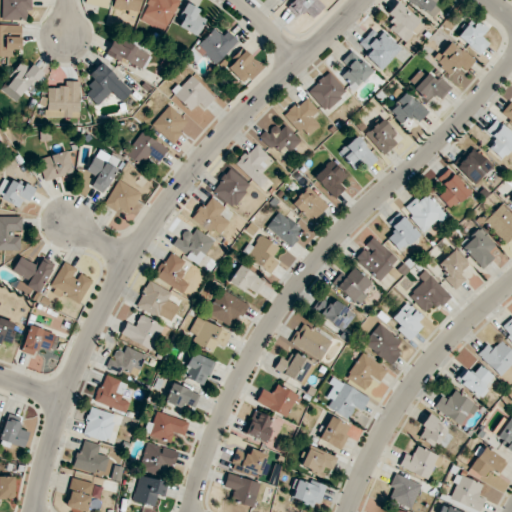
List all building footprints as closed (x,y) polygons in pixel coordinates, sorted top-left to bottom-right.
[(1,0),(1,19),(27,20),(27,10),(31,10),(31,0),(1,0)] [(113,0),(109,22),(129,26),(132,15),(136,16),(139,0),(113,0)] [(179,0),(147,0),(138,20),(164,32),(179,0)] [(293,0),(286,6),(297,18),(304,11),(312,18),(324,6),(318,0),(293,0)] [(440,9),(432,2),(433,0),(410,0),(431,19),(440,9)] [(386,13),(396,21),(390,28),(403,41),(420,21),(397,1),(386,13)] [(196,14),(199,9),(186,3),(176,26),(197,35),(205,19),(196,14)] [(489,43),(481,37),(486,30),(471,18),(457,37),(480,54),(489,43)] [(0,55),(5,56),(5,49),(20,49),(20,25),(0,24),(0,55)] [(227,30),(221,36),(215,28),(189,52),(196,60),(204,53),(214,63),(238,42),(227,30)] [(381,70),(401,48),(382,31),(379,35),(372,29),(359,43),(367,51),(364,54),(381,70)] [(140,71),(149,55),(116,35),(106,51),(140,71)] [(473,62),(450,41),(433,59),(451,75),(459,66),(465,71),(473,62)] [(255,68),(248,61),(251,58),(243,49),(226,66),(241,81),(255,68)] [(341,61),(349,68),(340,76),(354,90),(372,71),(351,51),(341,61)] [(130,92),(102,61),(88,74),(95,81),(84,91),(96,105),(111,92),(120,101),(130,92)] [(43,72),(31,64),(28,68),(20,62),(0,88),(0,89),(15,102),(25,88),(29,91),(43,72)] [(307,91),(326,112),(346,94),(328,73),(307,91)] [(203,109),(214,97),(190,74),(172,93),(191,111),(197,104),(203,109)] [(79,81),(65,81),(65,87),(46,87),(47,117),(80,117),(79,81)] [(426,113),(406,93),(388,110),(402,124),(411,115),(417,122),(426,113)] [(318,111),(306,97),(284,114),(304,138),(319,126),(312,116),(318,111)] [(499,113),(511,124),(511,102),(511,101),(499,113)] [(179,130),(187,121),(169,105),(151,124),(172,144),(182,133),(179,130)] [(396,134),(382,118),(364,134),(383,155),(396,143),(392,138),(396,134)] [(501,160),(511,148),(511,133),(496,119),(485,130),(496,140),(489,148),(501,160)] [(284,125),(280,130),(275,125),(267,133),(264,130),(259,136),(281,156),(298,138),(284,125)] [(125,151),(150,171),(167,149),(142,129),(125,151)] [(361,162),(367,169),(377,159),(356,135),(338,152),(353,169),(361,162)] [(273,160),(254,143),(235,164),(260,187),(268,179),(261,173),(273,160)] [(473,185),(492,167),(473,146),(454,164),(473,185)] [(73,172),(66,150),(37,160),(45,181),(73,172)] [(121,162),(111,155),(106,163),(95,156),(85,170),(96,177),(90,185),(101,193),(121,162)] [(347,176),(330,160),(313,178),(335,198),(344,188),(339,183),(347,176)] [(251,186),(230,168),(211,189),(232,207),(251,186)] [(469,191),(448,168),(437,178),(446,188),(438,195),(450,209),(469,191)] [(22,199),(28,201),(34,188),(24,183),(23,186),(3,178),(0,184),(0,197),(19,206),(22,199)] [(126,215),(139,191),(118,179),(104,204),(126,215)] [(314,192),(309,197),(303,191),(291,203),(308,219),(313,214),(316,217),(328,205),(314,192)] [(445,217),(428,192),(405,207),(421,233),(445,217)] [(199,205),(191,218),(219,236),(229,221),(219,215),(225,206),(210,197),(204,208),(199,205)] [(484,220),(507,245),(511,239),(511,214),(502,204),(484,220)] [(302,230),(279,211),(266,226),(290,245),(302,230)] [(388,223),(394,230),(386,237),(399,251),(418,234),(399,213),(388,223)] [(21,233),(22,216),(0,215),(0,249),(20,250),(20,233),(21,233)] [(494,257),(490,252),(496,246),(479,227),(460,245),(482,268),(494,257)] [(172,245),(185,254),(188,250),(201,258),(213,240),(195,228),(192,233),(186,229),(180,239),(177,237),(172,245)] [(272,258),(279,246),(258,235),(245,258),(271,273),(277,261),(272,258)] [(378,281),(397,260),(373,237),(354,258),(378,281)] [(465,279),(459,273),(468,265),(454,249),(437,265),(457,287),(465,279)] [(185,261),(169,252),(154,276),(183,293),(189,284),(180,279),(185,271),(181,268),(185,261)] [(53,265),(41,258),(37,265),(20,256),(12,271),(28,279),(25,285),(38,292),(53,265)] [(78,269),(63,261),(49,288),(61,295),(62,294),(79,303),(92,279),(77,272),(78,269)] [(257,293),(265,281),(239,265),(228,282),(244,292),(247,287),(257,293)] [(363,293),(371,281),(353,268),(347,275),(341,270),(331,284),(359,304),(366,295),(363,293)] [(423,281),(408,295),(427,315),(448,294),(425,269),(418,276),(423,281)] [(136,305),(170,322),(178,305),(167,300),(171,292),(148,281),(136,305)] [(248,304),(221,289),(207,313),(234,328),(248,304)] [(344,331),(355,313),(324,295),(313,312),(344,331)] [(408,338),(425,320),(406,302),(389,320),(408,338)] [(126,321),(120,335),(151,349),(162,325),(139,314),(134,325),(126,321)] [(224,347),(230,333),(196,317),(185,339),(213,352),(216,344),(224,347)] [(511,317),(501,326),(511,341),(511,317)] [(10,343),(16,323),(0,318),(0,343),(0,344),(1,340),(10,343)] [(332,341),(302,323),(291,341),(320,360),(332,341)] [(390,365),(401,353),(395,348),(401,341),(380,323),(364,342),(390,365)] [(33,355),(36,346),(48,350),(54,333),(29,325),(20,350),(33,355)] [(511,365),(511,352),(500,340),(492,349),(486,343),(476,354),(501,377),(511,365)] [(123,352),(117,349),(112,360),(109,359),(105,367),(121,374),(123,370),(136,375),(145,354),(126,346),(123,352)] [(181,376),(204,385),(214,361),(191,352),(181,376)] [(287,361),(280,357),(274,369),(302,384),(313,362),(292,352),(287,361)] [(363,389),(372,376),(379,381),(387,370),(362,353),(345,377),(363,389)] [(473,374),(464,368),(455,381),(479,397),(494,376),(479,366),(473,374)] [(94,401),(125,413),(129,401),(121,398),(127,383),(104,374),(94,401)] [(327,408),(348,418),(353,406),(362,410),(369,396),(334,379),(326,397),(331,399),(327,408)] [(199,392),(170,384),(165,403),(194,411),(199,392)] [(256,401),(285,417),(297,395),(276,384),(271,393),(262,389),(256,401)] [(461,425),(468,412),(473,414),(478,405),(453,390),(448,398),(441,394),(433,409),(461,425)] [(81,433),(107,442),(116,415),(90,406),(81,433)] [(265,442),(275,419),(254,410),(244,433),(265,442)] [(184,435),(188,422),(156,411),(152,423),(147,421),(143,433),(170,442),(174,432),(184,435)] [(452,435),(444,431),(448,425),(427,413),(421,425),(424,428),(419,438),(435,447),(437,444),(445,449),(452,435)] [(319,440),(341,449),(347,434),(346,434),(350,425),(329,416),(319,440)] [(28,432),(19,428),(21,422),(5,417),(0,433),(0,439),(23,448),(28,432)] [(511,449),(511,422),(503,417),(490,435),(511,449)] [(97,453),(100,445),(81,439),(74,467),(95,473),(96,468),(104,470),(108,456),(97,453)] [(142,471),(172,471),(173,447),(143,446),(142,471)] [(325,467),(332,470),(337,457),(309,446),(301,466),(321,474),(325,467)] [(404,453),(398,466),(428,479),(438,455),(416,446),(412,456),(404,453)] [(500,474),(507,459),(481,447),(470,470),(484,477),(488,468),(500,474)] [(267,455),(251,449),(248,454),(237,450),(230,468),(260,479),(265,464),(264,463),(267,455)] [(253,507),(260,482),(227,473),(223,487),(233,489),(230,500),(253,507)] [(412,508),(421,483),(394,473),(389,487),(392,488),(388,500),(412,508)] [(484,499),(477,496),(482,485),(459,474),(448,498),(479,511),(484,499)] [(167,483),(139,475),(132,501),(154,506),(157,495),(164,497),(167,483)] [(0,476),(0,498),(14,499),(13,476),(0,476)] [(90,497),(99,499),(102,486),(72,478),(65,507),(86,511),(90,497)] [(317,506),(324,486),(298,478),(291,498),(317,506)]
